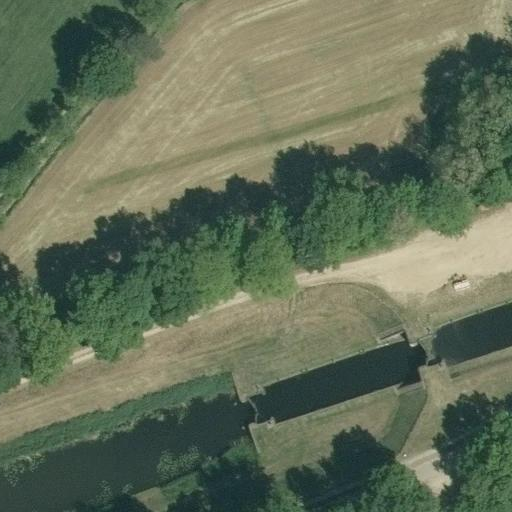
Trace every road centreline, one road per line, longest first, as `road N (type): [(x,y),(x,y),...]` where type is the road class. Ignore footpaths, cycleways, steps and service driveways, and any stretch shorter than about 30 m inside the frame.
road 1 (track): [(511,229),(294,280),(0,390)]
road 2 (track): [(326,511),(449,460)]
